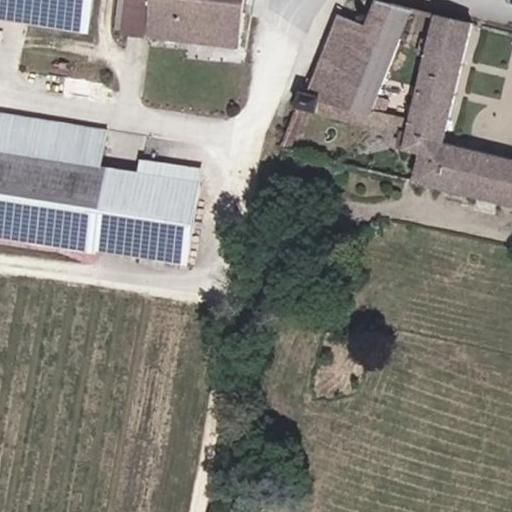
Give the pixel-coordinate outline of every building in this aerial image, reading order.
[(0,0),(0,16),(88,31),(93,0),(0,0)] [(126,33),(130,0),(118,0),(115,32),(126,33)] [(241,47),(248,0),(130,0),(126,33),(241,47)] [(374,112),(414,9),(378,1),(368,27),(341,16),(310,94),(304,93),(298,108),(320,114),(368,125),(374,112)] [(511,160),(445,144),(451,120),(474,23),(439,16),(417,112),(415,120),(411,135),(408,149),(425,153),(418,181),(511,204),(511,160)] [(411,135),(415,120),(374,112),(368,125),(411,135)] [(0,234),(189,265),(202,183),(102,168),(108,131),(0,113),(0,234)]
